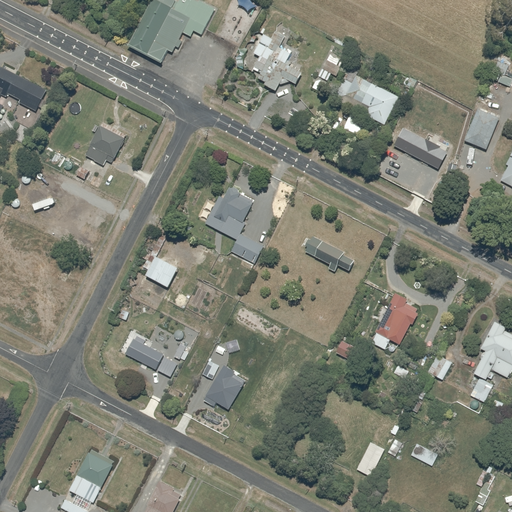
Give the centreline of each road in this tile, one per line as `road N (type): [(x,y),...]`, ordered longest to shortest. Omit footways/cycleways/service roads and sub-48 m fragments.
road 1 (unclassified): [(195,109),(511,274)]
road 2 (residential): [(195,109),(58,377)]
road 3 (residential): [(58,377),(316,511)]
road 4 (unclassified): [(0,8),(195,109)]
road 5 (residential): [(0,492),(58,377)]
